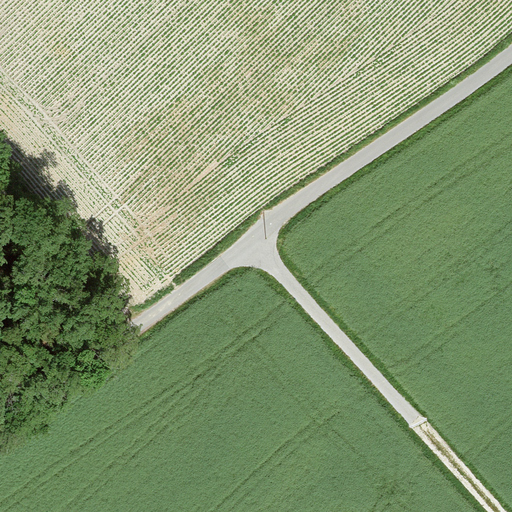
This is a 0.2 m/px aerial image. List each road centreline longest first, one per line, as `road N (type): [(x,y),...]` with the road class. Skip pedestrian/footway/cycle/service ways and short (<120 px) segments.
road 1 (track): [(0,429),(511,55)]
road 2 (track): [(250,239),(498,511)]
